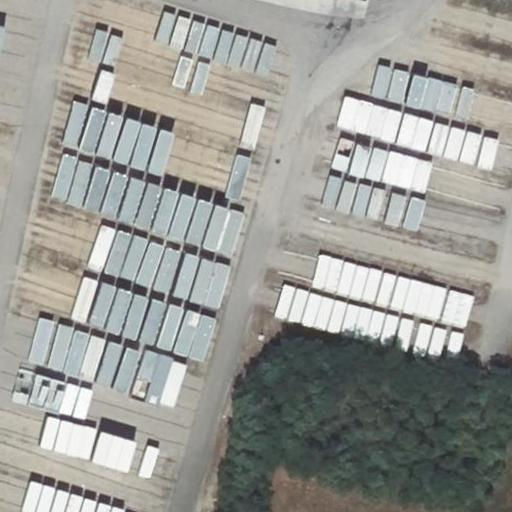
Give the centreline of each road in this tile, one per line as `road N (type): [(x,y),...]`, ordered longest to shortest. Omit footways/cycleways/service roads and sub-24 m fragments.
road 1 (unknown): [(358,43),(263,224),(176,511)]
road 2 (unknown): [(0,278),(65,0)]
road 3 (unknown): [(202,0),(358,43)]
